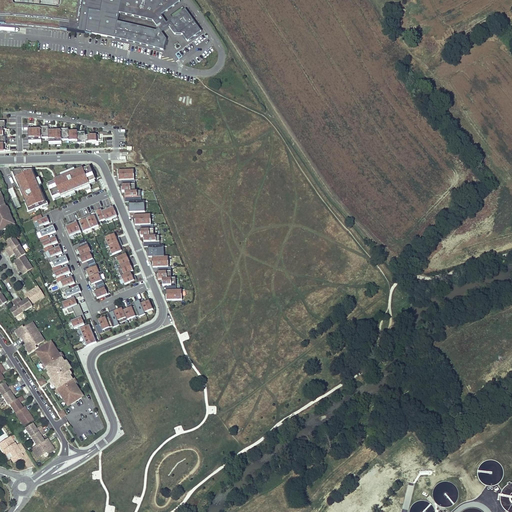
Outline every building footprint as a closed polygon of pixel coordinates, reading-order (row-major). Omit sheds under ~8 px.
[(52,9),(45,9),(42,8),(34,7),(26,7),(19,6),(13,5),(10,0),(0,0),(0,23),(21,24),(62,29),(86,33),(114,38),(116,29),(117,25),(118,22),(120,13),(154,22),(158,27),(161,25),(166,21),(162,16),(181,3),(179,0),(64,0),(64,6),(60,10),(59,10),(56,10),(52,9)] [(64,0),(62,0),(61,5),(59,8),(14,3),(12,0),(10,0),(13,5),(19,6),(26,7),(34,7),(42,8),(45,9),(52,9),(56,10),(59,10),(60,10),(64,6),(64,0)] [(186,10),(167,24),(170,28),(175,35),(183,35),(188,43),(202,33),(186,10)] [(117,25),(116,29),(114,38),(133,43),(164,51),(167,40),(162,33),(159,29),(156,31),(118,22),(117,25)] [(167,30),(170,28),(167,24),(165,22),(163,23),(161,25),(163,27),(159,29),(162,33),(167,30)] [(5,122),(0,121),(0,151),(6,151),(10,151),(10,149),(6,149),(5,132),(10,132),(10,130),(6,130),(5,122)] [(31,128),(30,124),(29,124),(29,128),(28,128),(29,142),(41,141),(41,139),(41,128),(31,128)] [(48,127),(41,128),(41,139),(49,139),(49,143),(62,142),(61,141),(61,130),(61,129),(52,129),(51,125),(49,125),(49,129),(48,127)] [(69,129),(61,130),(61,141),(69,140),(69,131),(69,129)] [(78,131),(69,131),(69,140),(69,141),(78,141),(78,133),(78,131)] [(85,133),(78,133),(78,141),(78,144),(86,143),(86,142),(85,136),(85,133)] [(96,180),(90,166),(83,169),(84,171),(73,176),(72,175),(67,178),(67,179),(56,183),(56,184),(49,187),(53,198),(60,195),(61,198),(90,186),(89,183),(96,180)] [(134,170),(119,171),(119,177),(126,176),(126,181),(128,181),(134,180),(134,170)] [(47,203),(33,171),(26,171),(14,176),(29,211),(34,209),(35,211),(42,208),(41,206),(47,203)] [(122,186),(122,192),(125,192),(135,192),(135,180),(134,180),(128,181),(128,185),(122,186)] [(135,192),(125,192),(126,198),(133,198),(133,203),(141,202),(141,192),(135,192)] [(4,201),(1,194),(0,194),(0,231),(1,231),(8,228),(13,226),(14,224),(10,213),(8,214),(7,211),(7,210),(5,204),(2,205),(1,203),(4,201)] [(133,203),(129,203),(129,208),(137,208),(137,213),(145,213),(145,202),(141,202),(133,203)] [(118,217),(113,207),(102,212),(101,210),(95,213),(100,222),(106,220),(106,222),(118,217)] [(92,217),(91,214),(81,218),(82,222),(79,223),(83,233),(99,226),(95,216),(92,217)] [(151,215),(135,216),(135,221),(143,221),(143,226),(147,225),(151,225),(151,215)] [(49,223),(47,217),(42,219),(37,222),(39,228),(43,226),(49,223)] [(81,232),(77,222),(65,227),(70,237),(81,232)] [(141,230),(141,237),(144,237),(154,237),(154,225),(151,225),(147,225),(147,230),(141,230)] [(54,233),(51,227),(45,230),(40,232),(42,238),(47,236),(54,233)] [(117,239),(115,234),(105,238),(109,247),(121,242),(119,238),(117,239)] [(18,267),(23,275),(27,272),(33,269),(27,260),(26,260),(23,256),(24,256),(26,255),(20,246),(14,237),(7,242),(11,247),(6,250),(10,257),(15,254),(18,259),(16,261),(20,266),(18,267)] [(58,243),(55,237),(49,240),(44,242),(46,248),(51,246),(58,243)] [(154,237),(144,237),(144,243),(151,243),(152,247),(160,247),(160,237),(154,237)] [(91,252),(86,241),(79,244),(81,248),(77,250),(80,256),(80,257),(90,253),(91,252)] [(113,255),(122,251),(120,246),(122,245),(121,242),(109,247),(113,255)] [(62,254),(59,247),(53,250),(48,252),(51,258),(56,256),(62,254)] [(152,247),(148,248),(149,253),(156,253),(156,258),(164,257),(164,247),(160,247),(152,247)] [(93,259),(90,253),(80,257),(80,256),(79,257),(83,264),(87,262),(93,259)] [(127,264),(123,255),(114,259),(118,268),(127,264)] [(156,258),(153,258),(153,264),(160,263),(160,268),(164,268),(169,268),(168,257),(164,257),(156,258)] [(66,263),(64,258),(57,260),(50,263),(52,269),(60,266),(66,263)] [(131,273),(127,264),(118,268),(121,277),(131,273)] [(100,274),(97,266),(90,269),(86,271),(89,278),(99,274),(100,274)] [(70,273),(68,267),(61,270),(54,273),(57,279),(64,276),(70,273)] [(171,279),(171,268),(169,268),(164,268),(164,272),(158,272),(158,280),(163,279),(171,279)] [(133,278),(131,273),(121,277),(125,285),(137,280),(135,277),(133,278)] [(102,281),(99,274),(89,278),(88,278),(91,285),(96,283),(102,281)] [(75,284),(72,277),(66,280),(61,282),(63,288),(68,286),(75,284)] [(176,291),(176,279),(171,279),(163,279),(163,287),(169,286),(169,291),(176,291)] [(79,294),(76,288),(70,290),(65,292),(67,298),(71,297),(79,294)] [(99,290),(94,292),(97,299),(108,295),(105,288),(99,290)] [(10,311),(15,318),(24,312),(32,306),(31,305),(40,299),(39,298),(43,296),(39,289),(34,292),(32,290),(25,295),(27,300),(22,303),(19,298),(12,303),(15,307),(10,311)] [(169,291),(166,291),(166,297),(174,296),(174,301),(182,301),(182,290),(176,291),(169,291)] [(80,297),(79,294),(71,297),(72,299),(62,303),(65,311),(67,310),(69,314),(73,312),(77,319),(71,322),(74,329),(84,325),(82,321),(85,320),(79,305),(75,306),(73,300),(80,297)] [(153,310),(149,301),(144,303),(143,299),(139,301),(144,313),(153,310)] [(144,313),(139,301),(135,303),(137,306),(132,308),(136,317),(144,313)] [(132,308),(131,305),(127,306),(128,309),(123,311),(127,321),(136,317),(132,308)] [(127,321),(123,311),(122,308),(117,310),(118,313),(114,314),(118,324),(127,321)] [(118,324),(114,314),(110,316),(111,317),(106,319),(110,328),(118,324)] [(106,319),(105,317),(98,320),(99,324),(95,326),(98,334),(103,332),(103,331),(110,328),(106,319)] [(44,341),(33,323),(27,328),(29,331),(26,333),(24,329),(23,328),(16,332),(20,339),(22,338),(26,345),(25,346),(29,353),(36,349),(35,347),(33,344),(36,342),(38,345),(44,341)] [(92,332),(89,326),(79,330),(82,336),(92,332)] [(94,337),(92,332),(82,336),(84,341),(94,337)] [(96,343),(94,337),(84,341),(87,347),(96,343)] [(79,391),(67,373),(66,374),(63,370),(67,368),(55,349),(54,350),(50,343),(38,351),(42,358),(40,359),(51,376),(52,376),(52,377),(53,377),(54,377),(55,377),(56,379),(54,381),(52,382),(64,401),(66,400),(70,406),(82,398),(78,392),(79,391)] [(22,409),(19,404),(23,401),(21,397),(15,401),(11,396),(16,393),(12,386),(7,389),(3,384),(0,386),(0,393),(8,406),(9,405),(20,423),(21,422),(24,426),(31,422),(27,416),(29,415),(24,407),(22,409)] [(48,444),(45,440),(43,442),(40,437),(44,434),(40,427),(35,430),(32,425),(25,429),(36,446),(31,450),(37,459),(43,455),(41,452),(44,450),(46,453),(47,455),(54,450),(49,443),(48,444)] [(9,437),(0,442),(0,444),(7,454),(8,454),(9,453),(12,457),(11,458),(10,458),(13,463),(19,459),(16,454),(19,452),(20,454),(21,454),(25,451),(20,443),(15,446),(11,440),(9,437)]
